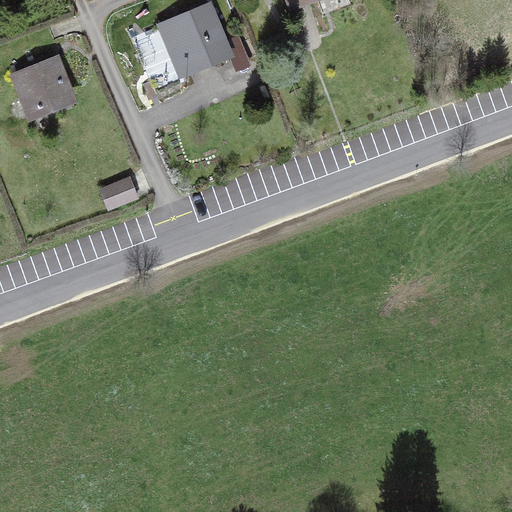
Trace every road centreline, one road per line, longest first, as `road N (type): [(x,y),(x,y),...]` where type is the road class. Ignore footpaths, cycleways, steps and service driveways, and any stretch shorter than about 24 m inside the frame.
road 1 (unclassified): [(511,120),(191,240)]
road 2 (residential): [(191,240),(97,32),(98,18),(118,0)]
road 3 (unclassified): [(191,240),(0,311)]
